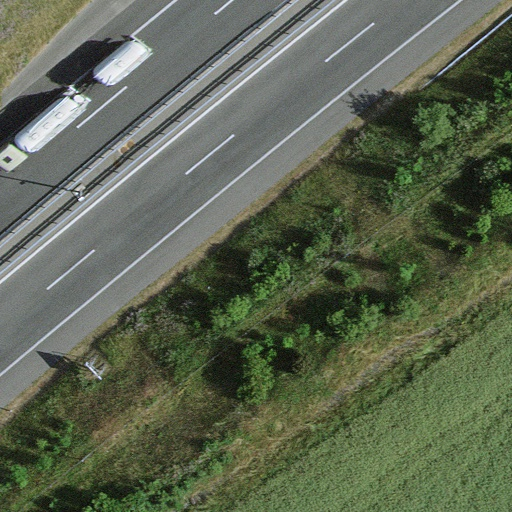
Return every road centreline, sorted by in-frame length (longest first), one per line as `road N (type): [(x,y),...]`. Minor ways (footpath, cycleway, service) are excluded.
road 1 (motorway): [(0,329),(407,0)]
road 2 (motorway): [(236,0),(0,194)]
